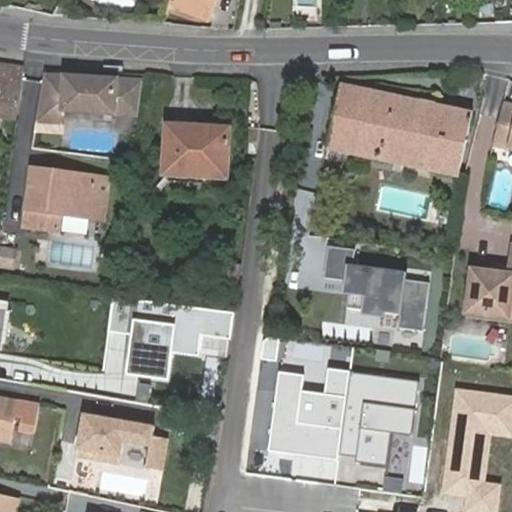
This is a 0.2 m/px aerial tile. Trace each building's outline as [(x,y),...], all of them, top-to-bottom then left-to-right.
[(171,0),(172,0),(212,14),(216,0),(171,0)] [(0,118),(18,120),(26,70),(0,66),(0,118)] [(66,79),(46,77),(43,96),(62,98),(66,79)] [(138,120),(143,86),(66,79),(62,98),(43,96),(38,124),(64,126),(66,114),(138,120)] [(474,114),(342,86),(328,149),(460,176),(474,114)] [(511,105),(503,104),(494,141),(497,148),(511,152),(511,105)] [(189,171),(189,178),(227,181),(231,131),(169,126),(165,168),(189,171)] [(164,177),(189,178),(189,171),(165,168),(164,177)] [(34,170),(25,229),(58,234),(61,215),(87,219),(102,221),(108,180),(94,178),(34,170)] [(3,247),(1,268),(16,269),(18,248),(3,247)] [(356,250),(328,247),(324,279),(346,282),(344,296),(366,299),(363,315),(402,320),(401,329),(425,332),(431,285),(407,282),(408,273),(354,267),(356,250)] [(511,270),(495,268),(494,276),(511,278),(511,275),(511,270)] [(511,275),(511,278),(494,276),(474,272),(466,312),(511,319),(511,275)] [(232,315),(109,297),(104,332),(122,335),(116,375),(165,382),(169,353),(194,357),(198,333),(228,338),(232,315)] [(9,305),(0,303),(0,324),(6,325),(9,305)] [(304,377),(280,374),(269,449),(338,459),(351,371),(329,367),(325,394),(302,391),(304,377)] [(422,381),(351,371),(338,459),(387,465),(391,433),(414,437),(422,381)] [(511,393),(455,387),(442,494),(466,497),(465,511),(466,511),(497,511),(501,485),(486,483),(491,438),(511,440),(511,393)] [(0,440),(11,442),(16,417),(18,404),(0,400),(0,440)] [(40,407),(18,404),(16,417),(22,418),(20,430),(35,433),(40,407)] [(154,429),(83,416),(75,459),(119,467),(123,444),(150,449),(146,470),(162,473),(169,441),(152,438),(154,429)] [(0,511),(16,511),(18,503),(0,498),(0,511)]
